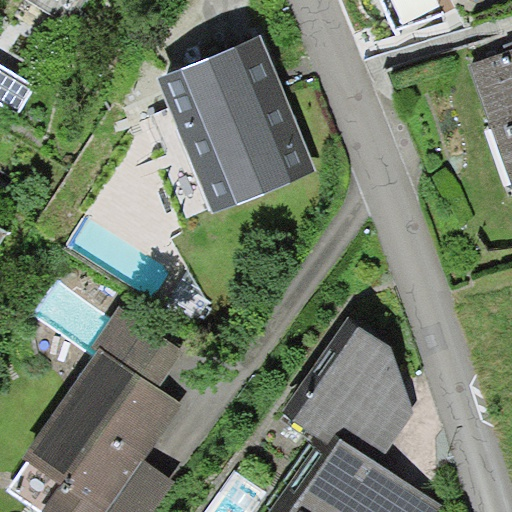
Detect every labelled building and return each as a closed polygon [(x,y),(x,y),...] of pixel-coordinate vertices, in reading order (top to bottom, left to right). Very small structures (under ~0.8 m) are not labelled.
[(213,214),(316,171),(277,77),(261,37),(157,80),(213,214)] [(511,49),(472,63),(478,82),(511,182),(511,49)] [(0,64),(0,103),(18,114),(36,86),(0,64)] [(92,345),(99,349),(156,387),(182,350),(118,307),(92,345)] [(356,327),(292,421),(334,447),(340,437),(380,463),(414,411),(390,347),(356,327)] [(156,387),(99,349),(25,457),(29,460),(63,483),(43,511),(105,511),(142,459),(150,447),(180,404),(156,387)] [(380,463),(340,437),(334,447),(289,511),(436,511),(441,505),(384,466),(380,463)] [(152,511),(174,482),(142,459),(105,511),(152,511)] [(43,511),(63,483),(29,460),(8,490),(40,511),(43,511)]
